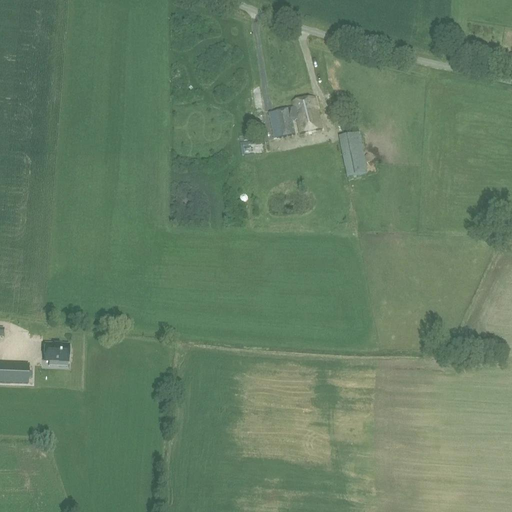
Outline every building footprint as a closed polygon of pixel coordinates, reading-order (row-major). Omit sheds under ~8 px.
[(255,106),(264,105),(263,97),(261,97),(260,82),(253,83),(255,106)] [(293,109),(296,121),(300,134),(321,129),(314,98),(292,102),(293,109)] [(292,122),(296,121),(293,109),(274,113),(279,139),(295,135),(292,122)] [(175,120),(176,128),(217,122),(216,115),(175,120)] [(224,118),(223,126),(235,127),(235,120),(224,118)] [(367,174),(360,133),(343,136),(339,137),(347,178),(367,174)] [(301,157),(309,156),(310,160),(326,158),(325,152),(332,151),(331,141),(299,145),(301,157)] [(14,356),(37,356),(37,336),(15,336),(14,356)] [(69,346),(45,345),(44,361),(50,361),(49,366),(58,367),(59,362),(68,362),(69,346)] [(0,383),(28,385),(28,366),(0,364),(0,383)]
